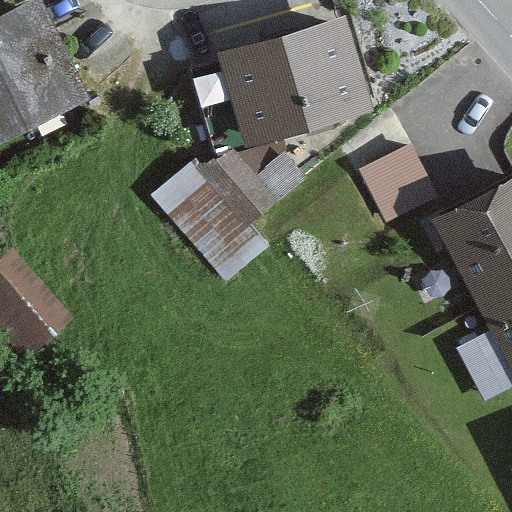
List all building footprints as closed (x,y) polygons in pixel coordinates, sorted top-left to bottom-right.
[(23,0),(0,12),(0,161),(101,108),(43,0),(23,0)] [(338,16),(212,71),(249,156),(375,102),(338,16)] [(417,130),(360,151),(384,216),(441,195),(417,130)] [(511,169),(432,217),(511,352),(511,169)] [(0,349),(51,304),(5,253),(0,257),(0,349)]
